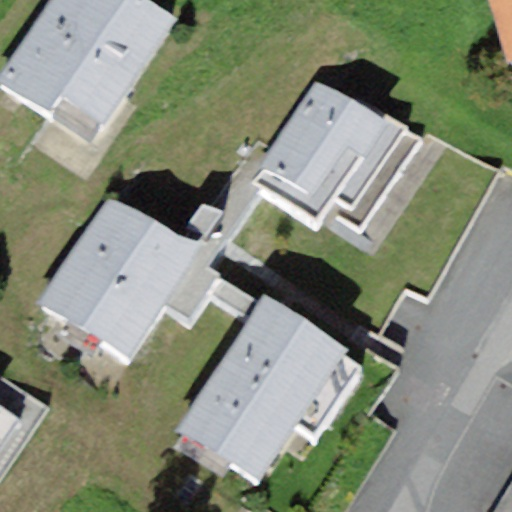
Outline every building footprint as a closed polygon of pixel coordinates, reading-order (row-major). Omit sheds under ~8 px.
[(180,40),(121,0),(60,0),(56,6),(0,87),(0,98),(50,133),(55,129),(98,158),(180,40)] [(511,0),(491,0),(489,6),(505,86),(511,84),(511,0)] [(349,108),(315,86),(270,150),(244,188),(260,199),(315,234),(331,210),(364,232),(425,141),(357,96),(349,108)] [(176,257),(205,278),(229,245),(260,199),(244,188),(270,150),(256,140),(176,257)] [(176,257),(109,204),(32,310),(129,380),(174,317),(190,328),(219,288),(205,278),(176,257)] [(359,383),(260,316),(174,442),(257,499),(295,443),(311,454),(359,383)] [(0,406),(0,448),(19,419),(0,406)] [(511,511),(511,495),(501,511),(511,511)]
